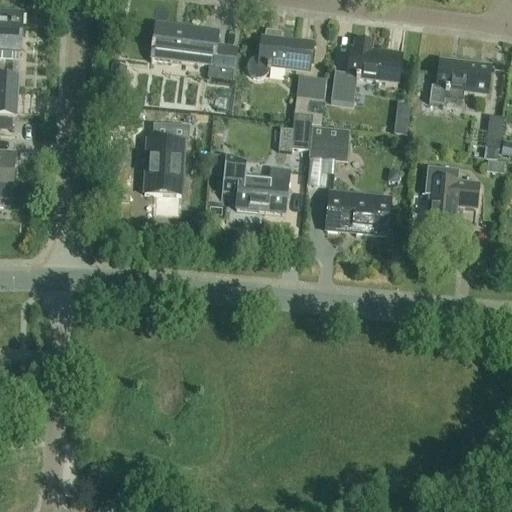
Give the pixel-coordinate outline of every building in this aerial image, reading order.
[(22,16),(5,15),(0,14),(0,55),(19,57),(22,16)] [(232,85),(236,52),(215,49),(217,36),(155,27),(150,62),(210,70),(208,82),(232,85)] [(262,42),(259,62),(255,62),(251,64),(249,67),(247,71),(248,75),(249,79),(252,81),(256,82),(260,82),(264,80),(267,77),(268,73),(269,74),(307,76),(311,49),(280,44),(281,38),(280,36),(267,35),(265,36),(264,42),(262,42)] [(354,45),(353,53),(351,52),(347,78),(334,76),(330,106),(353,109),(357,82),(397,88),(400,59),(370,55),(371,47),(354,45)] [(461,105),(462,96),(486,99),(490,71),(440,64),(436,93),(443,94),(442,103),(461,105)] [(127,70),(111,68),(106,106),(122,108),(124,92),(127,70)] [(0,78),(0,118),(16,119),(18,80),(0,78)] [(124,92),(122,108),(144,111),(147,95),(124,92)] [(293,126),(311,129),(320,130),(324,105),(296,101),(294,118),(293,126)] [(406,140),(408,124),(397,123),(395,139),(406,140)] [(311,132),(311,129),(293,126),(291,153),(309,155),(311,132)] [(147,144),(144,198),(180,200),(183,147),(189,147),(189,130),(163,128),(152,128),(151,144),(147,144)] [(311,132),(309,155),(308,164),(346,167),(349,135),(311,132)] [(511,146),(504,145),(501,159),(511,161),(511,146)] [(496,163),(496,154),(486,153),(485,163),(496,163)] [(13,159),(0,157),(0,209),(11,211),(13,159)] [(225,161),(221,197),(237,198),(236,214),(283,219),(288,173),(270,171),(269,178),(269,183),(244,181),(245,169),(229,161),(225,161)] [(487,175),(503,177),(504,168),(488,166),(487,175)] [(457,187),(457,185),(458,174),(426,171),(424,199),(430,199),(426,235),(452,238),(454,210),(476,212),(478,189),(457,187)] [(389,203),(329,197),(326,235),(385,241),(389,203)]
